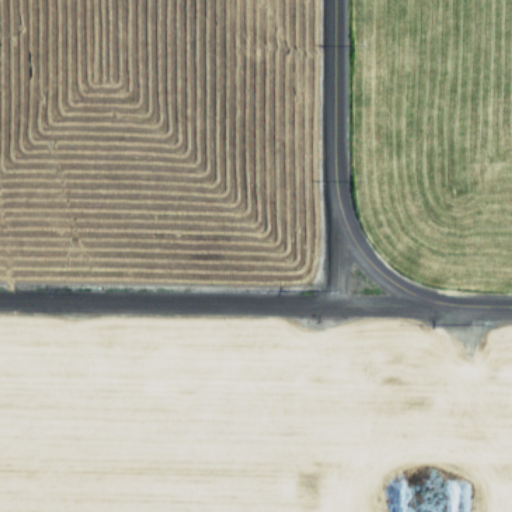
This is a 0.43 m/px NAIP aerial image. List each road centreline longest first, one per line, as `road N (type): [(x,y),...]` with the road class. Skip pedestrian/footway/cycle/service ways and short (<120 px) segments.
road 1 (tertiary): [(0,298),(331,307)]
road 2 (tertiary): [(331,307),(336,0)]
road 3 (tertiary): [(462,308),(392,285),(352,245),(333,194)]
road 4 (tertiary): [(511,308),(331,307)]
